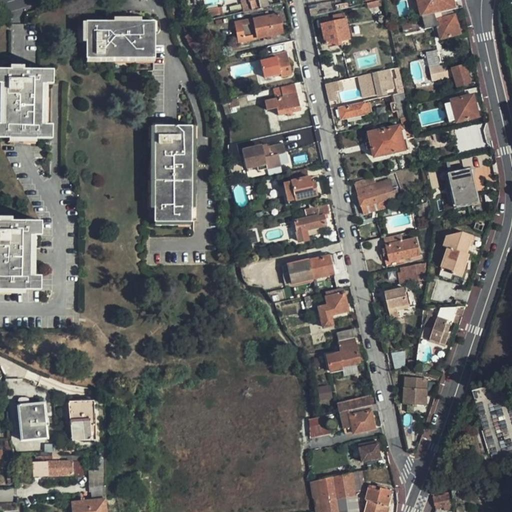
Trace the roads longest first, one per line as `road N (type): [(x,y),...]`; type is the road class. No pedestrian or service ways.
road 1 (residential): [(471,0),(505,149),(508,216),(411,497)]
road 2 (residential): [(295,0),(411,497)]
